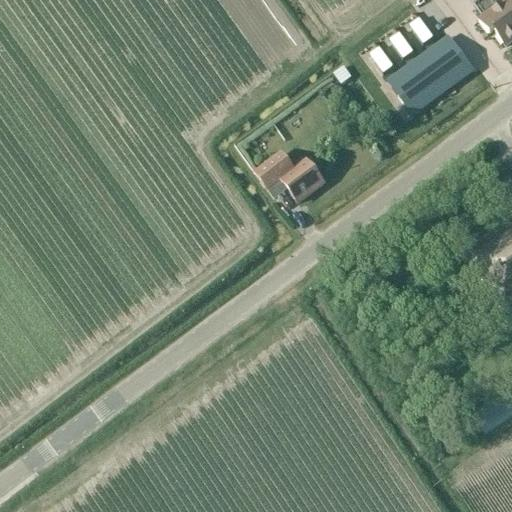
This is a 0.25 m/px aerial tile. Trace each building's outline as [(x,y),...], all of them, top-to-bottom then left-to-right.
[(511,0),(508,0),(483,19),(477,24),(488,39),(494,35),(505,49),(511,44),(511,0)] [(408,28),(423,48),(432,41),(418,21),(408,28)] [(388,42),(403,62),(412,55),(398,35),(388,42)] [(410,115),(470,70),(452,46),(392,90),(410,115)] [(368,57),(382,77),(392,70),(378,50),(368,57)] [(275,202),(286,192),(298,206),(323,187),(306,163),(294,171),(282,154),(254,175),(275,202)] [(511,232),(468,262),(502,312),(511,306),(511,232)]
